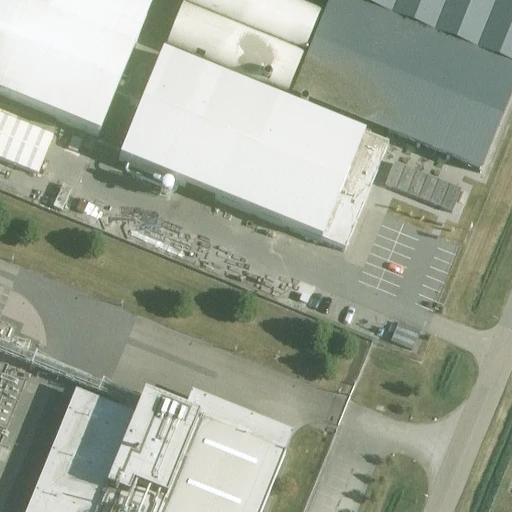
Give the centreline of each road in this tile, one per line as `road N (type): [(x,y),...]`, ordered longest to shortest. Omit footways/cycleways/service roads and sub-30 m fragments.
road 1 (unknown): [(508,347),(0,148)]
road 2 (unknown): [(8,511),(102,313)]
road 3 (unclassified): [(511,338),(441,511)]
road 4 (unknown): [(340,0),(389,24),(511,60)]
